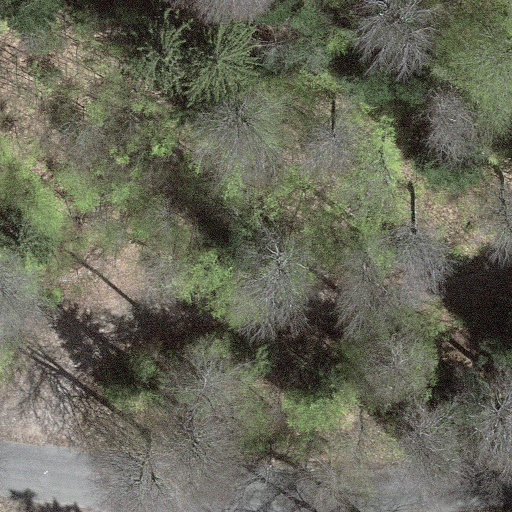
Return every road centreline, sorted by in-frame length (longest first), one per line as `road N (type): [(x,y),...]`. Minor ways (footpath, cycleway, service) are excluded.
road 1 (track): [(19,476),(43,386),(76,352),(123,336),(302,322),(511,276)]
road 2 (tertiary): [(511,484),(354,500),(210,497),(0,474)]
